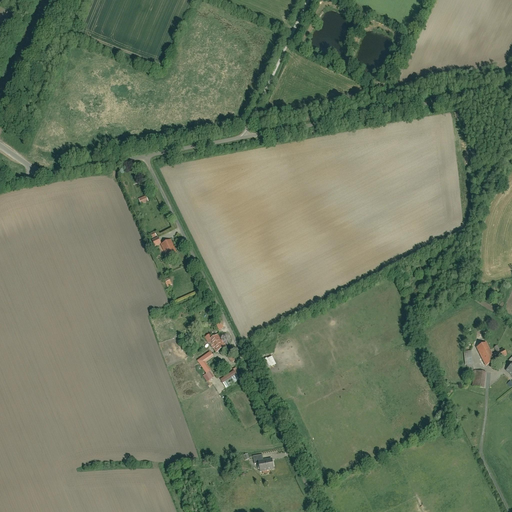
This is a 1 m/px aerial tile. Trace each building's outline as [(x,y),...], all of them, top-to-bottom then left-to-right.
[(147,196),(139,199),(141,205),(149,202),(147,196)] [(158,237),(152,240),(155,247),(161,244),(158,237)] [(171,240),(161,245),(168,261),(178,256),(171,240)] [(220,321),(215,323),(219,331),(224,328),(220,321)] [(210,334),(205,337),(209,344),(210,343),(216,352),(226,346),(218,334),(212,337),(210,334)] [(488,343),(478,348),(487,366),(497,361),(494,355),(488,343)] [(498,353),(494,355),(497,361),(508,356),(505,350),(501,351),(498,353)] [(235,351),(228,356),(231,361),(239,357),(235,351)] [(475,371),(472,351),(465,352),(466,366),(467,365),(468,371),(475,371)] [(214,357),(211,352),(198,361),(207,374),(203,377),(208,383),(214,378),(210,372),(212,371),(205,362),(214,357)] [(267,359),(262,361),(266,369),(275,365),(272,357),(267,359)] [(488,372),(476,371),(474,386),(486,388),(488,372)] [(234,372),(221,380),(227,388),(239,380),(234,372)] [(258,462),(263,461),(262,455),(253,457),(254,464),(258,464),(258,462)] [(260,472),(274,469),(272,460),(263,461),(258,462),(258,464),(260,472)]
